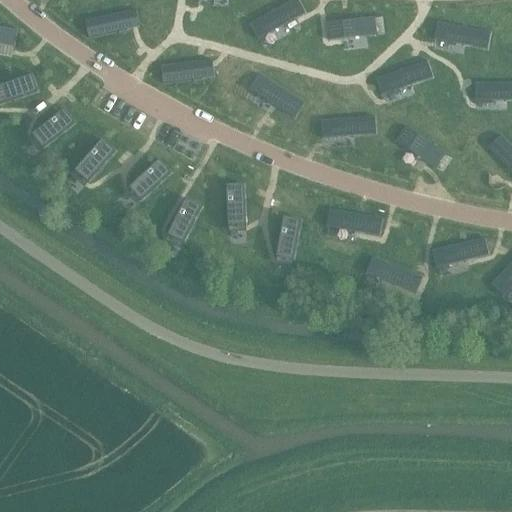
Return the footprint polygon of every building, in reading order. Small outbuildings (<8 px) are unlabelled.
[(297,0),(294,0),(249,25),(258,40),(305,14),(297,0)] [(128,12),(85,21),(88,38),(131,29),(128,12)] [(374,18),(326,23),(328,41),(376,36),(374,18)] [(437,22),(434,40),(487,51),(490,33),(437,22)] [(0,27),(0,45),(13,48),(16,31),(0,27)] [(204,61),(160,67),(163,85),(207,79),(204,61)] [(427,62),(376,80),(382,97),(433,79),(427,62)] [(259,75),(249,90),(295,119),(305,104),(259,75)] [(32,76),(0,86),(0,105),(38,93),(32,76)] [(511,83),(475,83),(475,101),(511,101),(511,83)] [(64,110),(32,135),(43,149),(75,124),(64,110)] [(375,117),(321,121),(322,139),(376,135),(375,117)] [(405,127),(395,142),(435,169),(445,154),(405,127)] [(511,148),(501,136),(488,148),(511,174),(511,148)] [(102,141),(74,171),(88,183),(115,153),(102,141)] [(159,161),(129,188),(141,201),(171,174),(159,161)] [(244,185),(226,186),(228,227),(246,226),(244,185)] [(186,199),(168,236),(184,243),(202,207),(186,199)] [(329,210),(326,228),(379,237),(382,219),(329,210)] [(283,218),(275,258),(293,261),(301,221),(283,218)] [(484,239),(432,251),(436,269),(488,256),(484,239)] [(372,258),(365,274),(416,295),(422,278),(372,258)] [(511,263),(490,285),(503,298),(511,288),(511,263)]
